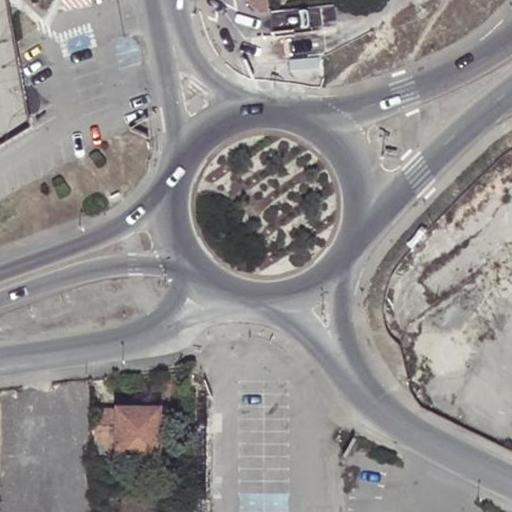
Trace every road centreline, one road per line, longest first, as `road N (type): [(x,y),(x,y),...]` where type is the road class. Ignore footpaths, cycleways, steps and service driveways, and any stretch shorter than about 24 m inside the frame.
road 1 (secondary): [(511,38),(401,92),(294,120)]
road 2 (secondary): [(345,234),(509,97)]
road 3 (secondary): [(0,321),(207,270)]
road 4 (secondary): [(177,177),(74,247),(0,273)]
road 5 (unclassified): [(345,370),(410,425),(511,477)]
road 6 (secondary): [(345,234),(351,207),(337,154),(294,120)]
road 7 (unclassified): [(174,38),(184,161)]
